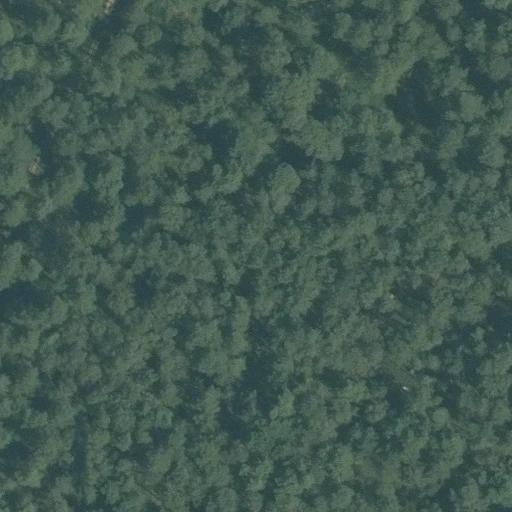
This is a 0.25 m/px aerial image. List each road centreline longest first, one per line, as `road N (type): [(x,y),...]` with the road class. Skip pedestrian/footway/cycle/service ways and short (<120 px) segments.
road 1 (track): [(288,0),(511,257)]
road 2 (track): [(0,234),(102,0)]
